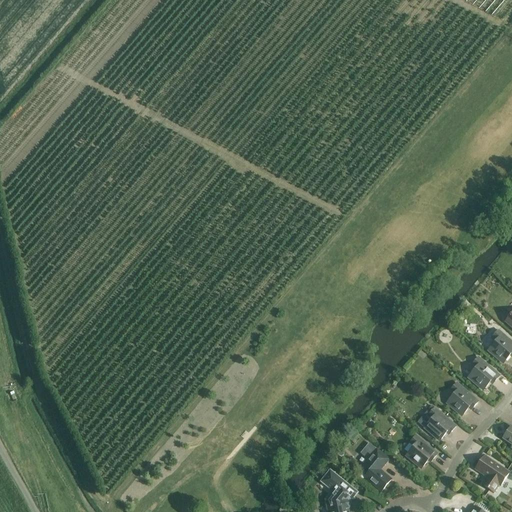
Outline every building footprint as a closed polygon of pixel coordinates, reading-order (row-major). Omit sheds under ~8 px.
[(511,353),(511,343),(498,331),(493,338),(497,341),(488,351),(501,363),(503,361),(505,362),(511,353)] [(493,380),(495,382),(500,377),(478,358),(473,365),(477,369),(468,378),(482,390),(483,388),(485,389),(493,380)] [(471,406),(474,408),(478,402),(457,384),(451,391),(455,394),(447,404),(460,415),(462,413),(464,415),(471,406)] [(449,431),(451,433),(456,427),(434,409),(429,416),(433,419),(425,429),(438,440),(439,438),(441,440),(449,431)] [(511,427),(503,439),(511,445),(511,447),(511,448),(511,427)] [(431,458),(433,460),(437,455),(416,437),(410,443),(414,447),(406,457),(420,468),(421,466),(423,467),(431,458)] [(444,447),(441,451),(450,458),(453,454),(444,447)] [(365,478),(382,492),(391,480),(380,471),(389,460),(377,451),(364,467),(370,472),(365,478)] [(499,486),(500,487),(509,474),(485,457),(476,470),(488,478),(483,486),(494,493),(499,486)] [(327,504),(327,505),(327,506),(328,511),(348,511),(348,510),(349,509),(351,504),(349,503),(357,494),(330,472),(322,482),(323,483),(323,482),(334,491),(332,498),(329,497),(328,498),(327,499),(327,500),(327,501),(327,502),(327,503),(327,504)]
